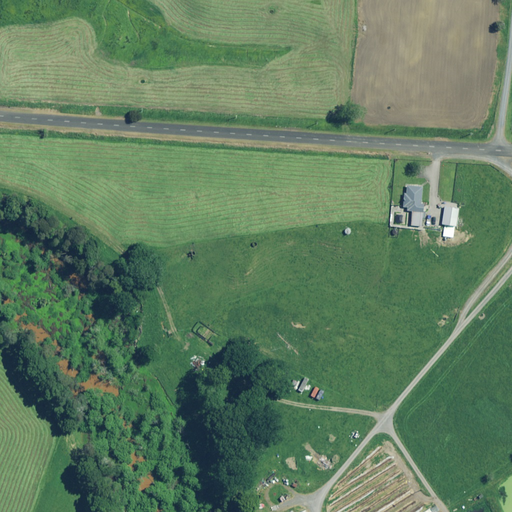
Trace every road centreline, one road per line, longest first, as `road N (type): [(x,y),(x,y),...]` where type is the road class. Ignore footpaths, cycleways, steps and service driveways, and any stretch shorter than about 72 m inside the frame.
road 1 (unclassified): [(0,116),(498,150)]
road 2 (residential): [(498,150),(511,15)]
